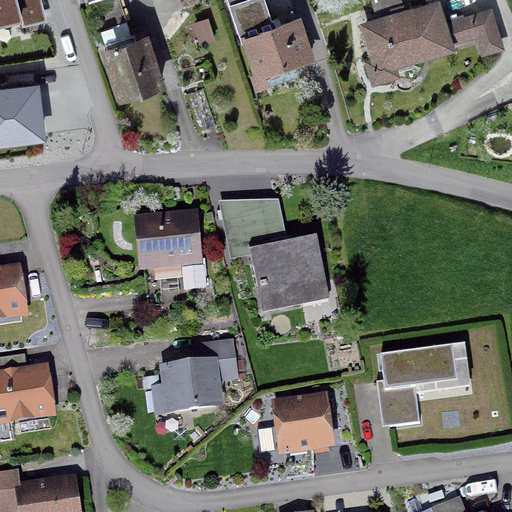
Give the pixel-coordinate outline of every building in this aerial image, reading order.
[(0,0),(0,18),(20,13),(16,0),(0,0)] [(96,0),(88,3),(97,31),(100,30),(125,22),(117,0),(96,0)] [(226,0),(240,41),(244,40),(257,75),(307,58),(307,59),(309,58),(308,56),(307,57),(295,21),(274,28),(272,21),(270,21),(262,0),(226,0)] [(448,47),(446,41),(435,4),(364,26),(374,59),(366,62),(369,72),(369,71),(371,78),(376,81),(412,69),(409,59),(448,47)] [(474,23),(483,51),(497,47),(488,18),(474,22),(474,23)] [(105,50),(120,96),(159,83),(144,37),(134,41),(132,33),(105,42),(107,50),(105,50)] [(36,84),(0,89),(0,132),(42,126),(36,84)] [(184,95),(197,133),(214,127),(202,89),(184,95)] [(325,287),(314,235),(266,245),(259,215),(244,218),(240,199),(222,203),(233,252),(248,249),(256,287),(259,287),(259,289),(263,289),(268,311),(300,305),(298,292),(325,287)] [(190,213),(138,219),(143,270),(184,266),(186,290),(203,289),(200,261),(195,261),(190,213)] [(0,317),(22,315),(16,272),(0,274),(0,317)] [(463,345),(382,356),(386,387),(379,388),(384,428),(418,424),(414,393),(469,386),(463,345)] [(0,421),(50,414),(44,379),(43,372),(25,375),(22,359),(0,362),(0,421)] [(167,413),(217,407),(212,365),(162,371),(167,413)] [(272,407),(279,453),(330,446),(323,400),(272,407)] [(79,511),(76,484),(16,491),(14,476),(0,477),(0,511),(12,511),(22,511),(79,511)] [(461,511),(457,500),(429,511),(461,511)]
